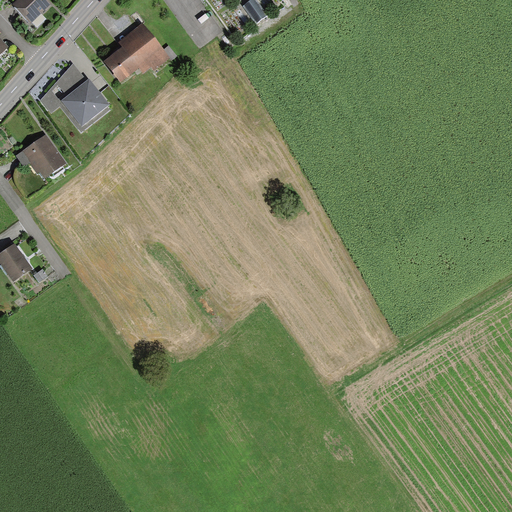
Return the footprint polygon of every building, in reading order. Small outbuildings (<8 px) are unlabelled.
[(18,0),(14,5),(31,22),(51,2),(48,0),(18,0)] [(256,0),(245,8),(258,28),(270,20),(257,0),(256,0)] [(154,72),(170,59),(144,25),(120,43),(122,47),(104,61),(120,82),(139,67),(143,73),(150,67),(154,72)] [(266,142),(276,137),(235,63),(225,69),(266,142)] [(59,106),(82,132),(110,111),(74,64),(41,100),(51,114),(59,106)] [(44,179),(66,164),(46,135),(14,157),(22,168),(29,163),(37,174),(39,173),(44,179)] [(0,261),(14,281),(33,268),(28,261),(16,244),(0,254),(0,261)] [(42,269),(34,276),(39,282),(48,276),(42,269)]
